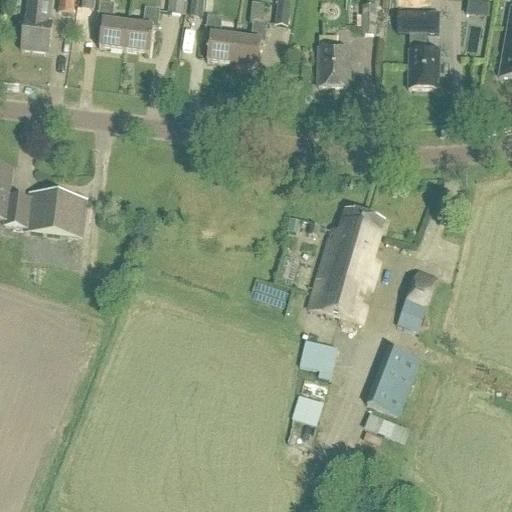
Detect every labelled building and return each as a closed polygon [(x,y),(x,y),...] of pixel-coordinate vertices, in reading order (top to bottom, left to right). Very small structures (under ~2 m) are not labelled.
[(60,0),(58,18),(72,19),(74,0),(60,0)] [(169,0),(167,18),(182,20),(184,0),(169,0)] [(191,0),(189,21),(202,22),(204,0),(191,0)] [(397,0),(398,14),(426,15),(425,0),(397,0)] [(23,37),(20,55),(48,59),(52,30),(49,30),(52,4),(27,1),(24,25),(16,24),(15,36),(23,37)] [(125,54),(128,29),(112,27),(114,9),(101,7),(98,25),(103,26),(99,51),(125,54)] [(278,7),(275,31),(287,33),(290,8),(278,7)] [(363,11),(362,40),(375,40),(375,11),(363,11)] [(128,29),(125,54),(150,58),(154,32),(158,33),(160,15),(147,13),(144,31),(128,29)] [(511,13),(499,83),(511,85),(511,13)] [(344,17),(328,16),(327,47),(343,48),(344,17)] [(439,17),(397,16),(396,39),(439,39),(439,17)] [(190,62),(195,22),(180,20),(175,60),(190,62)] [(233,69),(236,43),(219,41),(222,23),(209,21),(207,40),(212,41),(208,66),(233,69)] [(236,43),(233,69),(259,73),(262,47),(266,48),(268,29),(253,27),(250,45),(236,43)] [(350,83),(351,53),(320,52),(319,93),(349,94),(349,83),(350,83)] [(440,85),(441,54),(411,54),(410,95),(438,95),(438,85),(440,85)] [(390,72),(394,62),(381,57),(374,74),(395,82),(398,75),(390,72)] [(30,107),(31,98),(11,96),(10,105),(30,107)] [(27,204),(8,202),(11,175),(0,174),(0,225),(4,226),(3,231),(25,235),(24,238),(81,244),(86,205),(28,197),(27,204)] [(372,265),(384,226),(346,214),(339,237),(332,235),(307,313),(360,329),(379,268),(372,265)] [(309,229),(306,239),(317,243),(320,232),(309,229)] [(161,246),(157,271),(167,273),(172,248),(161,246)] [(418,339),(438,284),(417,276),(397,331),(418,339)] [(329,386),(335,362),(331,361),(333,353),(305,347),(298,372),(318,377),(317,383),(329,386)] [(398,422),(418,366),(386,354),(365,411),(398,422)] [(292,427),(317,435),(324,410),(299,403),(292,427)] [(354,465),(352,470),(364,475),(366,469),(354,465)]
